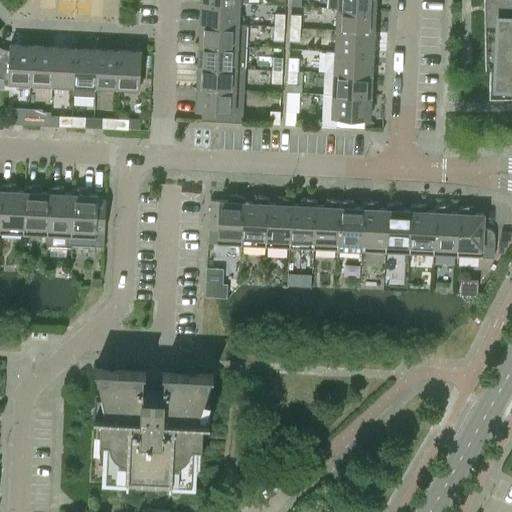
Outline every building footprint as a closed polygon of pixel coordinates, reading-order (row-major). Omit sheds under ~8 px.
[(338,0),(338,7),(374,9),(374,0),(338,0)] [(511,0),(483,0),(484,59),(490,60),(488,89),(511,88),(511,87),(511,0)] [(202,1),(201,22),(237,24),(238,2),(202,1)] [(338,7),(337,29),(373,31),(374,9),(338,7)] [(274,13),(274,26),(284,26),(284,13),(274,13)] [(290,14),(290,27),(300,27),(300,14),(290,14)] [(201,22),(200,44),(236,46),(237,24),(201,22)] [(283,39),(284,26),(274,26),(273,39),(283,39)] [(299,40),(300,27),(290,27),(289,40),(299,40)] [(337,29),(336,51),(372,52),(373,31),(337,29)] [(200,44),(199,65),(235,67),(236,46),(200,44)] [(2,48),(0,47),(0,77),(1,77),(4,78),(8,78),(7,81),(30,82),(32,46),(9,45),(9,49),(7,49),(5,49),(2,48)] [(52,83),(54,47),(32,46),(30,82),(52,83)] [(75,48),(54,47),(52,83),(73,84),(75,48)] [(95,85),(97,49),(75,48),(73,84),(95,85)] [(118,50),(97,49),(95,85),(116,86),(118,50)] [(118,50),(116,86),(139,87),(141,51),(118,50)] [(326,50),(325,72),(371,74),(372,52),(336,51),(326,50)] [(272,56),(272,69),(282,69),(282,56),(272,56)] [(288,57),(288,70),(298,70),(298,57),(288,57)] [(199,65),(198,87),(234,89),(235,67),(199,65)] [(281,82),(282,69),(272,69),(271,82),(281,82)] [(287,83),(286,91),(301,92),(302,70),(298,70),(297,83),(287,83)] [(297,83),(298,70),(288,70),(287,83),(297,83)] [(325,72),(323,93),(369,95),(371,74),(325,72)] [(233,111),(234,89),(198,87),(197,110),(233,111)] [(368,118),(369,95),(323,93),(322,126),(336,126),(336,117),(368,118)] [(23,123),(28,124),(29,108),(12,107),(12,123),(23,123)] [(42,109),(29,108),(28,124),(40,124),(41,124),(42,109)] [(270,110),(269,123),(279,123),(280,110),(270,110)] [(285,124),(295,124),(296,111),(285,111),(285,124)] [(58,125),(71,126),(72,116),(59,115),(58,125)] [(85,117),(72,116),(71,126),(84,127),(85,117)] [(101,127),(114,128),(115,118),(102,117),(101,127)] [(128,119),(115,118),(114,128),(127,129),(128,126),(128,119)] [(25,190),(24,190),(12,190),(10,182),(0,184),(0,185),(0,186),(1,186),(0,189),(1,189),(0,209),(0,232),(23,234),(25,190)] [(25,187),(24,190),(25,190),(23,234),(47,235),(49,192),(48,192),(36,191),(34,184),(24,186),(24,187),(25,187)] [(73,193),(72,193),(60,192),(58,185),(48,187),(48,188),(48,192),(49,192),(47,235),(46,245),(70,246),(70,244),(73,193)] [(72,189),(72,193),(73,193),(70,244),(103,246),(106,198),(97,198),(98,194),(84,193),(82,186),(72,188),(72,189)] [(243,201),(244,201),(244,198),(245,197),(235,193),(233,200),(210,199),(209,232),(217,233),(216,243),(241,244),(243,201)] [(243,201),(241,244),(265,245),(267,202),(268,202),(268,199),(269,198),(259,195),(257,202),(244,201),(243,201)] [(265,245),(289,247),(291,203),(292,203),(292,200),(293,199),(283,196),(281,203),(268,202),(267,202),(265,245)] [(289,247),(313,248),(315,205),(316,205),(316,201),(317,200),(307,197),(304,204),(292,203),(291,203),(289,247)] [(313,248),(337,249),(339,201),(331,198),(328,205),(316,205),(315,205),(313,248)] [(337,249),(361,250),(363,207),(362,207),(350,206),(348,199),(339,201),(337,249)] [(363,204),(362,207),(363,207),(361,250),(385,251),(387,208),(386,208),(374,207),(372,200),(362,202),(362,204),(363,204)] [(387,208),(385,251),(409,252),(411,209),(410,209),(398,209),(396,201),(386,204),(386,205),(387,205),(386,208),(387,208)] [(409,252),(433,254),(435,210),(434,210),(422,210),(420,203),(410,205),(410,206),(411,206),(410,209),(411,209),(409,252)] [(433,254),(457,255),(459,212),(458,212),(446,211),(444,204),(434,206),(434,207),(435,207),(434,210),(435,210),(433,254)] [(458,208),(458,212),(459,212),(457,255),(493,257),(494,237),(494,233),(491,230),(488,228),(485,228),(484,228),(483,224),(484,213),(470,212),(468,205),(458,207),(458,208)] [(510,239),(511,231),(501,231),(497,245),(497,253),(503,253),(510,239)] [(221,295),(221,283),(222,269),(207,268),(206,268),(205,294),(221,295)] [(91,277),(90,286),(93,286),(101,286),(101,278),(91,277)] [(126,475),(126,479),(128,479),(128,471),(169,473),(168,481),(170,482),(170,477),(193,479),(194,440),(201,441),(202,418),(209,418),(209,416),(197,416),(210,375),(213,375),(213,373),(165,371),(165,382),(141,380),(141,370),(94,368),(94,369),(96,369),(106,411),(94,411),(93,413),(100,413),(99,436),(106,436),(104,474),(126,475)]
